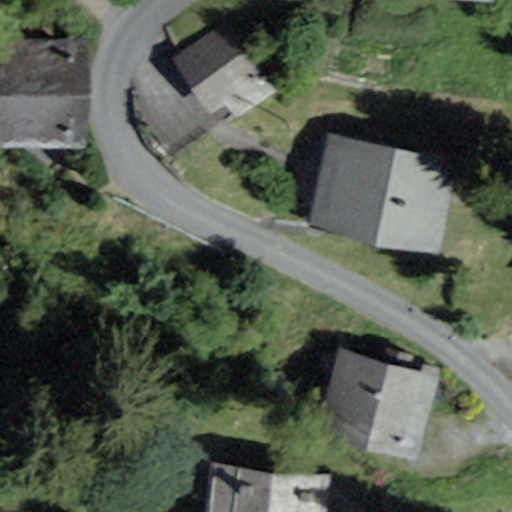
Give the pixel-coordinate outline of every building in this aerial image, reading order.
[(234,18),(175,53),(209,111),(228,99),(238,116),(279,92),(234,18)] [(0,143),(85,145),(88,39),(2,37),(0,143)] [(317,224),(436,246),(452,157),(334,135),(317,224)] [(441,369),(340,342),(317,427),(418,454),(441,369)] [(206,511),(324,511),(328,478),(212,465),(206,511)]
